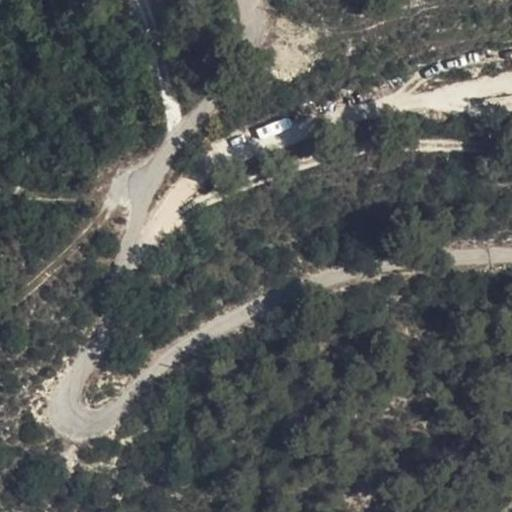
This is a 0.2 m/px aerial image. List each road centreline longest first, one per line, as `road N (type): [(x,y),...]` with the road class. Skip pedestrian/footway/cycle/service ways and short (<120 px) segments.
road 1 (unclassified): [(247,0),(253,16),(245,55),(142,189),(100,333),(69,395),(76,414),(97,423),(172,361),(295,290),(392,262),(511,254)]
road 2 (track): [(128,246),(238,188),(353,149),(511,147)]
road 3 (track): [(142,189),(117,193),(0,318)]
road 4 (track): [(180,134),(137,0)]
